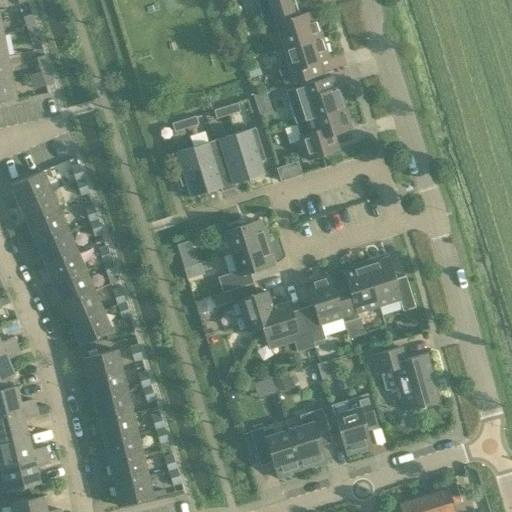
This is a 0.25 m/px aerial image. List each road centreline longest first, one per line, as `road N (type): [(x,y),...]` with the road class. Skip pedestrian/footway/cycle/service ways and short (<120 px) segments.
road 1 (residential): [(365,0),(488,402),(488,445)]
road 2 (residential): [(85,511),(46,359),(0,251)]
road 3 (residential): [(363,485),(488,445)]
